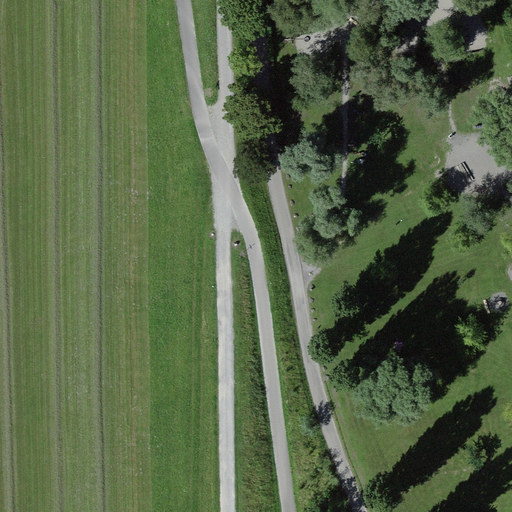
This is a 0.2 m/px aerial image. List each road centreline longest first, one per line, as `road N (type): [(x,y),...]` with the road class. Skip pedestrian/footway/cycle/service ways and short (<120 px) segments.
road 1 (track): [(289,511),(262,253),(229,170)]
road 2 (track): [(229,170),(232,511)]
road 3 (track): [(229,170),(203,111),(188,0)]
road 4 (track): [(226,0),(229,170)]
